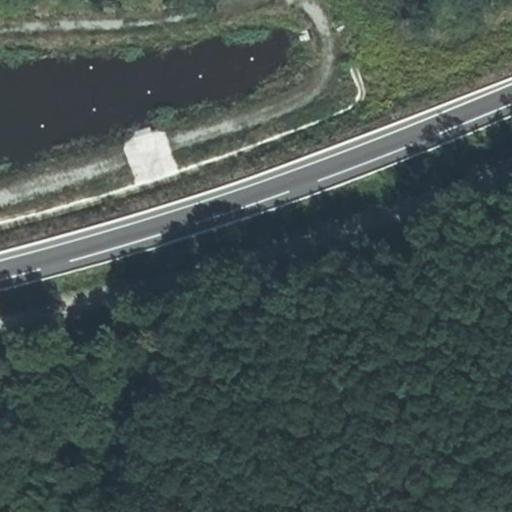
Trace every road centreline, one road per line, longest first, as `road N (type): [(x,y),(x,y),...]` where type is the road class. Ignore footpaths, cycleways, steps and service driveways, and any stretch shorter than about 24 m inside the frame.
road 1 (motorway): [(0,269),(298,177),(511,92)]
road 2 (track): [(511,167),(280,249),(0,325)]
